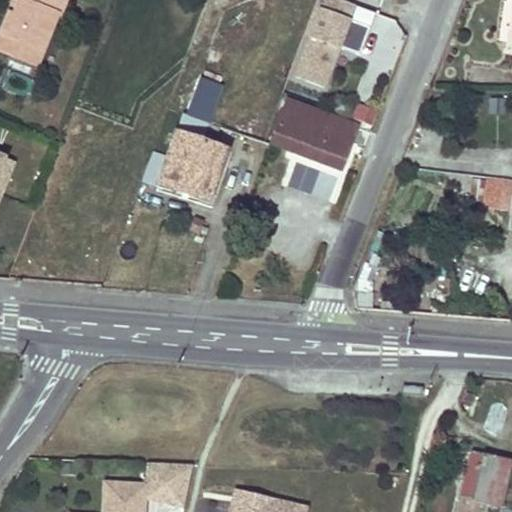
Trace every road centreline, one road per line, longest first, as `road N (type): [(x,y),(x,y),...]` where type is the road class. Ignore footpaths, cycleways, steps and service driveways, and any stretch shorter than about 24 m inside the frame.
road 1 (residential): [(434,0),(309,345)]
road 2 (secondary): [(69,326),(309,345)]
road 3 (secondary): [(309,345),(511,359)]
road 4 (residential): [(69,326),(57,369),(0,461)]
road 5 (unknown): [(386,133),(511,148)]
